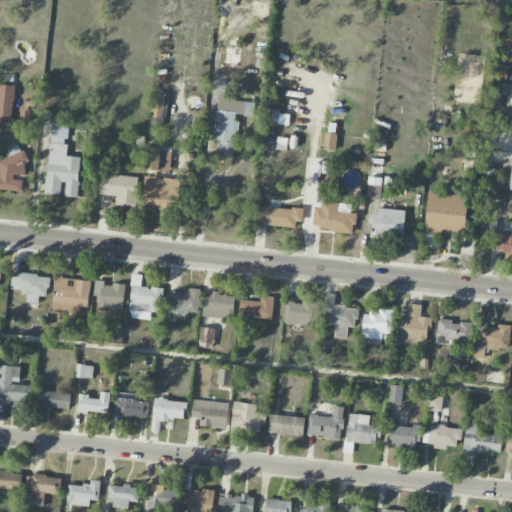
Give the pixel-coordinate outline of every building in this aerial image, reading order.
[(507,65),(495,65),(494,80),(506,80),(507,65)] [(507,82),(493,83),(493,97),(507,97),(507,82)] [(0,127),(11,128),(13,85),(0,84),(0,127)] [(165,94),(153,93),(152,117),(165,118),(165,94)] [(500,119),(511,119),(511,95),(507,96),(506,107),(500,107),(500,119)] [(232,162),(238,115),(253,117),(255,102),(217,98),(212,140),(220,141),(218,160),(232,162)] [(268,124),(289,125),(289,114),(278,114),(279,109),(269,109),(268,124)] [(81,157),(66,156),(69,124),(52,123),(45,194),(60,196),(61,183),(66,183),(65,196),(77,197),(81,157)] [(323,149),(335,150),(337,134),(325,133),(323,149)] [(0,189),(22,191),(23,180),(18,175),(25,175),(26,163),(27,162),(20,142),(6,147),(10,157),(0,160),(0,172),(0,174),(0,176),(0,189)] [(146,171),(170,171),(171,149),(146,149),(146,171)] [(463,172),(481,173),(482,160),(464,160),(463,172)] [(136,206),(138,176),(101,174),(100,195),(116,196),(116,205),(136,206)] [(141,211),(157,212),(157,216),(173,218),(177,179),(145,176),(141,211)] [(366,199),(379,200),(382,178),(369,177),(366,199)] [(426,236),(466,237),(467,195),(427,194),(426,236)] [(316,201),(321,202),(321,200),(352,204),(351,212),(357,213),(356,224),(353,224),(352,234),(330,231),(330,229),(319,227),(319,225),(313,224),(316,201)] [(295,227),(296,221),(302,221),(303,208),(255,207),(254,225),(295,227)] [(371,213),(370,234),(403,236),(404,210),(377,208),(377,214),(371,213)] [(511,235),(497,235),(497,254),(511,254),(511,235)] [(50,276),(12,273),(10,291),(28,292),(27,302),(38,303),(39,296),(48,297),(50,276)] [(150,320),(151,312),(160,313),(162,289),(141,287),(142,275),(132,275),(129,318),(150,320)] [(91,281),(55,278),(52,308),(88,311),(91,281)] [(125,285),(104,283),(104,281),(96,280),(93,302),(103,303),(102,309),(122,311),(125,285)] [(167,292),(166,312),(198,313),(200,289),(188,288),(187,293),(167,292)] [(235,296),(218,295),(218,293),(204,292),(203,317),(233,319),(235,296)] [(323,319),(333,319),(333,337),(347,337),(347,327),(356,327),(357,307),(334,306),(335,294),(324,294),(323,319)] [(241,300),(239,315),(272,319),(274,297),(262,296),(261,302),(241,300)] [(287,301),(295,302),(295,303),(303,304),(303,300),(318,302),(315,325),(284,322),(287,301)] [(421,304),(407,304),(406,316),(398,316),(397,342),(429,343),(429,317),(421,317),(421,304)] [(387,311),(362,312),(363,339),(373,338),(373,345),(381,344),(380,335),(388,335),(387,311)] [(471,323),(453,322),(453,319),(438,319),(437,334),(447,335),(447,342),(470,343),(471,323)] [(212,349),(215,329),(200,326),(197,346),(212,349)] [(482,326),(482,335),(475,335),(474,358),(484,358),(485,349),(509,350),(510,327),(482,326)] [(0,404),(29,407),(31,385),(19,384),(21,367),(0,365),(0,404)] [(93,378),(93,365),(77,365),(76,377),(93,378)] [(231,385),(232,370),(219,369),(217,384),(231,385)] [(401,403),(403,386),(390,385),(388,402),(401,403)] [(70,392),(36,391),(35,407),(69,409),(70,392)] [(108,414),(110,393),(101,392),(100,399),(89,398),(89,395),(79,394),(78,411),(108,414)] [(136,394),(115,393),(114,416),(147,417),(148,401),(136,401),(136,394)] [(428,410),(441,411),(442,397),(429,397),(428,410)] [(159,432),(160,419),(185,420),(186,401),(154,400),(152,432),(159,432)] [(200,426),(226,428),(229,404),(193,400),(191,418),(200,418),(200,426)] [(256,403),(233,402),(232,425),(247,426),(247,427),(265,428),(265,413),(256,413),(256,403)] [(309,415),(308,437),(341,438),(343,407),(332,406),(332,416),(309,415)] [(368,425),(370,416),(350,413),(346,440),(379,445),(382,427),(368,425)] [(269,434),(303,435),(304,416),(269,416),(269,434)] [(464,454),(488,455),(488,452),(500,452),(501,435),(477,434),(477,425),(465,424),(464,454)] [(417,449),(419,429),(391,425),(388,444),(417,449)] [(459,447),(460,428),(423,426),(423,443),(434,444),(434,449),(446,449),(447,446),(459,447)] [(0,488),(21,490),(22,473),(0,471),(0,488)] [(44,506),(45,493),(60,494),(61,477),(26,474),(24,505),(44,506)] [(70,484),(68,504),(89,506),(90,500),(99,501),(100,481),(90,480),(90,486),(70,484)] [(140,487),(109,484),(107,505),(128,507),(129,501),(138,502),(140,487)] [(148,511),(176,511),(178,489),(150,488),(148,511)] [(211,511),(215,492),(184,488),(182,503),(187,504),(186,511),(211,511)] [(252,511),(253,497),(218,495),(217,511),(252,511)] [(289,511),(290,500),(265,500),(264,511),(289,511)]
